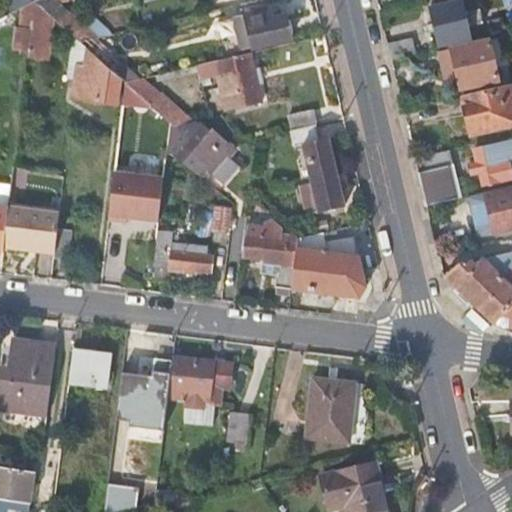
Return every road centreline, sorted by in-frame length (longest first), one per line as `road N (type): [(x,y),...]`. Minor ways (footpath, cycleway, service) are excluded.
road 1 (residential): [(0,292),(428,345)]
road 2 (residential): [(345,0),(428,345)]
road 3 (residential): [(428,345),(466,511)]
